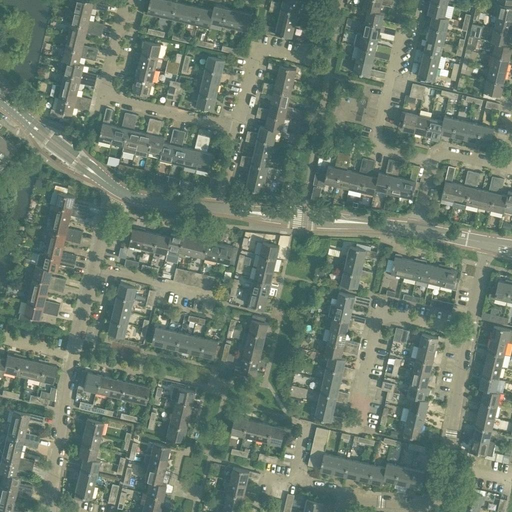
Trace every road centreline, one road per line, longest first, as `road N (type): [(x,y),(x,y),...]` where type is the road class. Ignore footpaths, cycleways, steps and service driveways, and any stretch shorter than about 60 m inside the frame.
road 1 (residential): [(348,494),(413,505),(439,498),(468,333)]
road 2 (residential): [(237,127),(104,95),(125,0)]
road 3 (residential): [(468,333),(379,313),(360,421)]
road 4 (residential): [(74,356),(115,189)]
road 5 (residential): [(49,511),(74,356)]
road 6 (residential): [(237,127),(258,50),(306,60)]
road 7 (residential): [(375,148),(400,28)]
